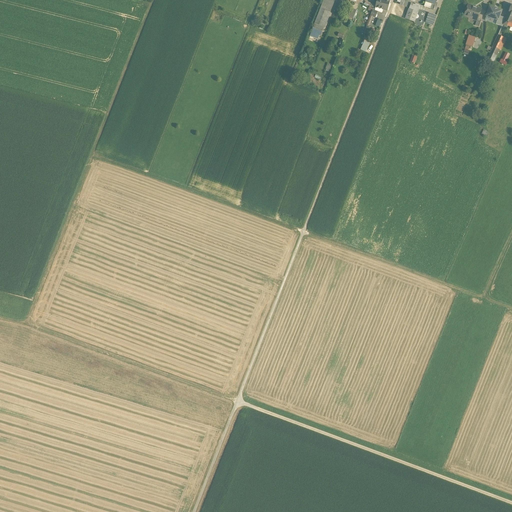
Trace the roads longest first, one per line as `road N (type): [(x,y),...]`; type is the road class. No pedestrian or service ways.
road 1 (track): [(392,0),(194,511)]
road 2 (track): [(26,322),(511,504)]
road 3 (track): [(92,157),(511,308)]
road 4 (track): [(152,0),(26,322)]
